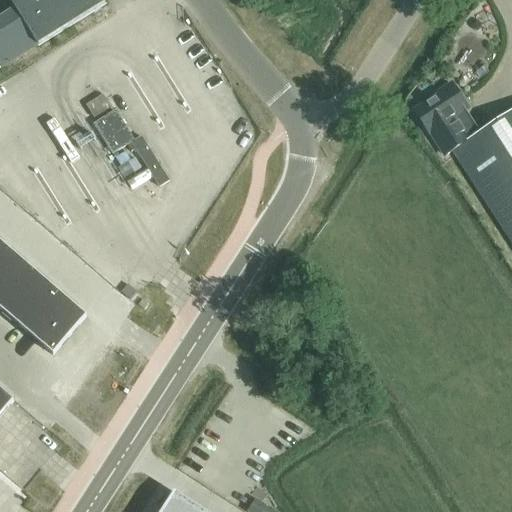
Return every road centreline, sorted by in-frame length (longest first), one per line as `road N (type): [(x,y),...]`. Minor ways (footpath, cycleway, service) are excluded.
road 1 (unclassified): [(88,511),(289,200),(300,166),(297,122)]
road 2 (unclassified): [(297,122),(352,94),(417,0)]
road 3 (unclassified): [(297,122),(202,0)]
